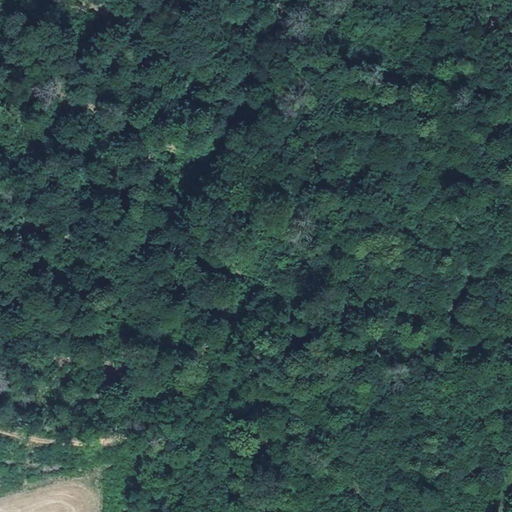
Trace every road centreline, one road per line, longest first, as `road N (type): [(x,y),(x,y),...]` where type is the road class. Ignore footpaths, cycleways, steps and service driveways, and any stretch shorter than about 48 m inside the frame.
road 1 (track): [(0,430),(56,444),(93,443),(133,421),(186,372),(219,282)]
road 2 (track): [(219,282),(248,308),(270,511)]
